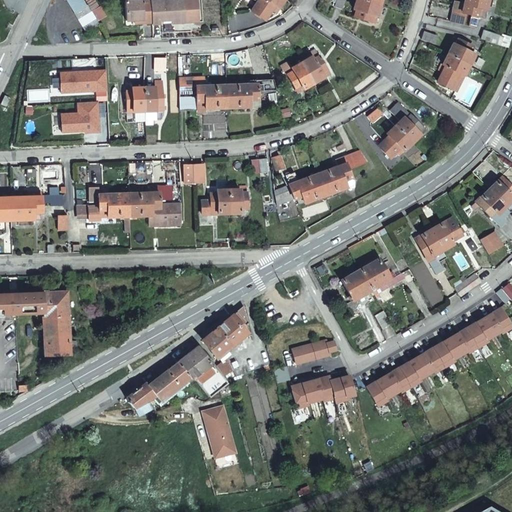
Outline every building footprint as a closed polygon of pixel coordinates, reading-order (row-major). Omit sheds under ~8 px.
[(83,0),(67,0),(87,31),(99,24),(83,0)] [(95,0),(85,0),(92,10),(99,5),(95,0)] [(134,17),(133,0),(126,0),(128,18),(134,17)] [(154,20),(153,0),(133,0),(134,17),(136,17),(145,17),(145,20),(154,20)] [(153,0),(154,20),(154,22),(163,22),(162,18),(173,18),(201,17),(200,0),(153,0)] [(266,18),(272,9),(275,4),(278,6),(281,0),(258,0),(258,1),(252,10),(266,18)] [(374,22),(380,5),(364,0),(356,0),(354,9),(357,10),(355,16),(374,22)] [(485,9),(487,0),(463,0),(463,3),(454,1),(450,21),(463,24),(466,13),(471,14),(468,25),(474,27),(477,16),(483,17),(484,11),(478,10),(479,8),(485,9)] [(421,30),(419,38),(432,42),(434,34),(421,30)] [(483,30),(480,37),(496,43),(498,35),(483,30)] [(447,53),(468,63),(473,52),(470,50),(472,46),(472,45),(458,37),(455,43),(452,42),(447,53)] [(299,61),(314,84),(329,75),(313,47),(307,51),(309,55),(299,61)] [(463,73),(468,63),(447,53),(442,63),(441,63),(438,69),(442,71),(438,81),(456,89),(462,78),(457,76),(459,71),(463,73)] [(162,68),(162,56),(154,57),(154,69),(162,68)] [(305,89),(314,84),(299,61),(291,66),(292,69),(287,72),(298,89),(303,86),(305,89)] [(276,91),(272,76),(257,77),(257,81),(249,81),(226,83),(228,105),(259,103),(259,92),(276,91)] [(228,105),(226,83),(204,85),(204,77),(179,79),(179,93),(197,92),(197,96),(180,97),(180,108),(198,107),(198,101),(206,100),(206,106),(228,105)] [(144,87),(145,111),(163,110),(163,108),(166,108),(165,105),(163,105),(163,97),(162,93),(162,80),(156,80),(156,86),(144,87)] [(134,112),(145,111),(144,87),(133,88),(133,91),(126,92),(127,108),(133,108),(134,112)] [(6,94),(2,103),(7,105),(11,97),(6,94)] [(395,124),(412,141),(417,136),(424,129),(416,121),(398,103),(389,111),(393,115),(399,120),(395,124)] [(384,112),(378,106),(368,117),(373,122),(384,112)] [(412,141),(395,124),(387,133),(390,135),(379,146),(390,158),(396,152),(401,147),(403,150),(412,141)] [(317,174),(325,195),(345,188),(343,181),(351,178),(348,171),(370,161),(363,150),(335,164),(336,166),(317,174)] [(283,168),(279,155),(272,158),(275,170),(283,168)] [(259,159),(260,172),(268,172),(267,158),(259,159)] [(252,173),(260,172),(259,159),(252,159),(252,173)] [(193,178),(193,183),(193,184),(204,183),(204,164),(193,165),(193,178)] [(193,178),(193,165),(191,165),(185,165),(185,184),(193,184),(193,183),(193,178)] [(284,175),(287,185),(297,181),(293,172),(284,175)] [(303,203),(325,195),(317,174),(297,181),(287,185),(274,190),(275,205),(301,196),(303,203)] [(511,198),(496,176),(482,186),(501,210),(511,201),(511,198)] [(239,188),(228,188),(228,212),(240,211),(240,207),(247,207),(246,184),(239,184),(239,188)] [(129,193),(129,216),(149,215),(149,224),(160,224),(160,219),(179,219),(179,204),(159,204),(159,201),(172,201),(172,185),(159,186),(159,192),(150,193),(129,193)] [(98,186),(88,187),(88,200),(98,200),(98,194),(98,188),(98,186)] [(501,210),(482,186),(472,193),(474,196),(469,200),(486,224),(492,220),(490,218),(501,210)] [(228,212),(228,188),(216,189),(216,192),(210,193),(210,200),(201,200),(201,213),(213,213),(213,209),(217,209),(217,212),(228,212)] [(106,216),(125,216),(129,216),(129,193),(107,194),(98,194),(98,200),(98,204),(98,210),(106,210),(106,216)] [(35,197),(11,197),(12,219),(34,219),(34,212),(42,212),(42,204),(51,204),(51,206),(63,206),(63,196),(42,196),(35,197)] [(0,219),(12,219),(11,197),(0,197),(0,219)] [(99,216),(106,216),(106,210),(98,210),(98,204),(88,204),(89,212),(99,212),(99,216)] [(66,228),(66,214),(56,215),(57,228),(66,228)] [(451,218),(430,230),(440,251),(451,245),(449,242),(461,235),(451,218)] [(440,251),(430,230),(414,239),(431,271),(440,265),(434,254),(440,251)] [(479,240),(481,244),(495,236),(493,232),(479,240)] [(495,236),(481,244),(487,253),(501,245),(495,236)] [(371,290),(374,288),(377,286),(385,282),(387,287),(403,278),(401,273),(394,276),(390,279),(387,274),(379,258),(359,269),(371,290)] [(352,300),(371,290),(359,269),(341,279),(352,300)] [(467,291),(478,282),(473,275),(462,283),(467,291)] [(380,291),(387,287),(385,282),(377,286),(380,291)] [(44,355),(69,354),(68,292),(44,293),(45,313),(43,313),(44,355)] [(45,313),(44,293),(0,294),(0,313),(43,313),(45,313)] [(250,321),(246,304),(243,307),(217,327),(232,346),(246,334),(242,328),(250,321)] [(511,325),(501,308),(450,338),(461,354),(468,351),(469,353),(488,341),(487,339),(501,331),(503,333),(511,327),(511,325)] [(383,330),(391,325),(384,312),(376,317),(383,330)] [(226,350),(232,346),(217,327),(203,339),(217,357),(218,356),(226,350)] [(461,354),(450,338),(366,388),(377,407),(387,401),(386,399),(400,391),(401,393),(421,381),(420,379),(434,371),(435,373),(455,361),(453,359),(461,354)] [(326,341),(292,350),(295,365),(330,355),(329,353),(336,351),(334,342),(327,344),(326,341)] [(209,397),(227,383),(211,364),(212,363),(197,346),(178,360),(192,380),(197,382),(209,397)] [(226,350),(218,356),(221,360),(229,354),(226,350)] [(229,357),(217,365),(223,374),(232,368),(229,357)] [(178,360),(147,384),(152,391),(159,401),(188,380),(190,382),(192,380),(178,360)] [(329,377),(290,387),(296,409),(307,406),(306,404),(322,399),(323,402),(334,399),(335,403),(346,400),(346,398),(354,396),(349,377),(330,382),(329,377)] [(145,382),(126,397),(133,408),(135,407),(151,399),(148,394),(152,391),(147,384),(145,382)] [(151,399),(135,407),(140,414),(154,409),(151,399)] [(214,454),(235,449),(233,440),(224,405),(202,411),(214,454)]
